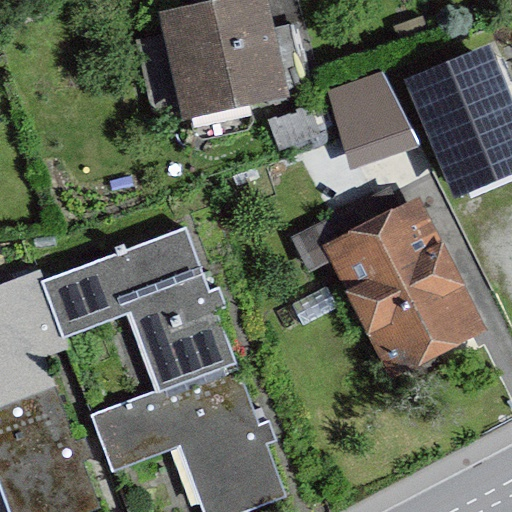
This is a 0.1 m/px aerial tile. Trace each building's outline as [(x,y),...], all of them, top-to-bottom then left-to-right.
[(263,4),(169,27),(192,120),(309,92),(296,38),(272,44),(263,4)] [(394,67),(330,90),(357,166),(421,144),(394,67)] [(511,136),(495,99),(436,126),(463,183),(511,160),(511,136)] [(420,212),(333,258),(397,380),(485,335),(420,212)] [(190,241),(47,295),(68,348),(135,322),(164,397),(236,367),(190,241)] [(0,415),(59,393),(45,357),(68,348),(47,295),(41,279),(0,294),(0,415)] [(164,397),(98,424),(121,480),(185,453),(209,511),(252,511),(290,496),(236,367),(164,397)] [(102,511),(104,511),(59,393),(0,415),(0,475),(3,474),(17,511),(102,511)]
